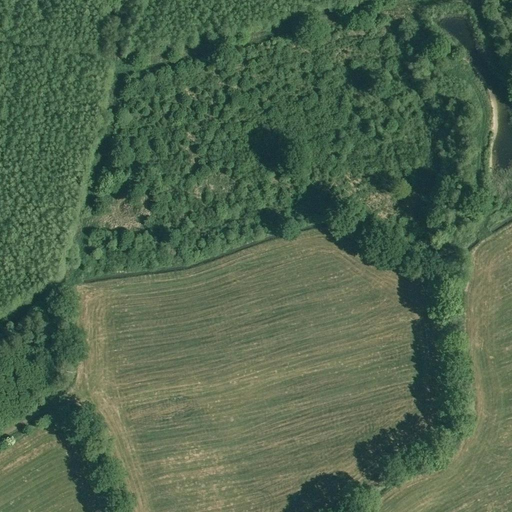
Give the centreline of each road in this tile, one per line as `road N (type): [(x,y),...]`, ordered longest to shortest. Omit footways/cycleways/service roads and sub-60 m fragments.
road 1 (track): [(0,45),(122,66),(70,281),(0,325)]
road 2 (track): [(122,66),(141,68),(413,0)]
